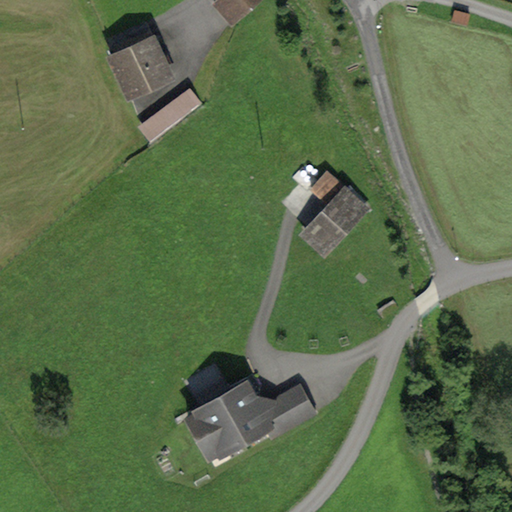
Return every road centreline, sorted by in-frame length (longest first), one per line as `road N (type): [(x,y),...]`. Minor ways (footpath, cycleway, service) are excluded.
road 1 (residential): [(351,0),(449,283),(511,266)]
road 2 (track): [(407,321),(356,441),(302,511)]
